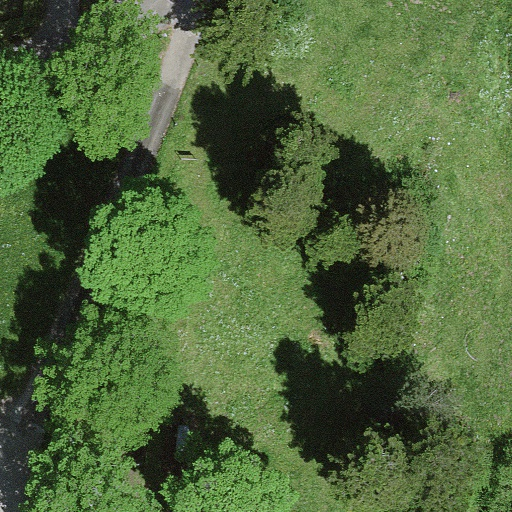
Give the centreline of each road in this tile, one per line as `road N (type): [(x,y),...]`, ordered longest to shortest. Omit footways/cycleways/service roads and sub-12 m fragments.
road 1 (track): [(0,467),(148,123),(188,0)]
road 2 (unclassified): [(157,0),(73,50),(0,74)]
